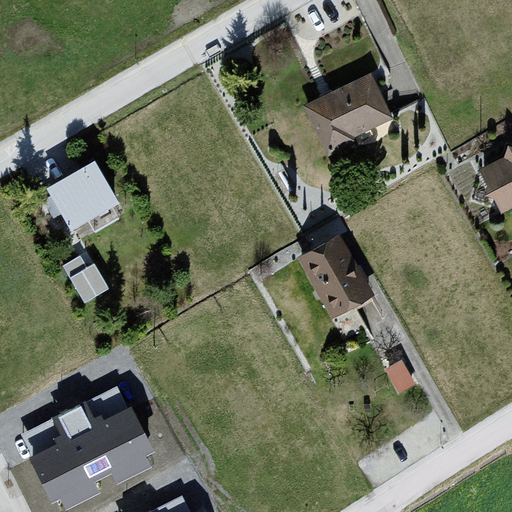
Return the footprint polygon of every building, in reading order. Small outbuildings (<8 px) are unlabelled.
[(365,77),(296,109),(320,156),(349,148),(346,137),(388,121),(365,77)] [(497,159),(475,171),(482,188),(476,194),(487,199),(493,215),(511,205),(511,148),(502,144),(497,159)] [(87,161),(42,187),(68,232),(113,206),(87,161)] [(319,311),(329,315),(367,298),(334,236),(291,257),(319,311)] [(107,284),(91,250),(64,263),(80,297),(107,284)] [(402,356),(386,366),(398,387),(414,378),(402,356)] [(117,388),(20,435),(53,502),(150,455),(117,388)] [(190,511),(183,496),(149,511),(190,511)]
